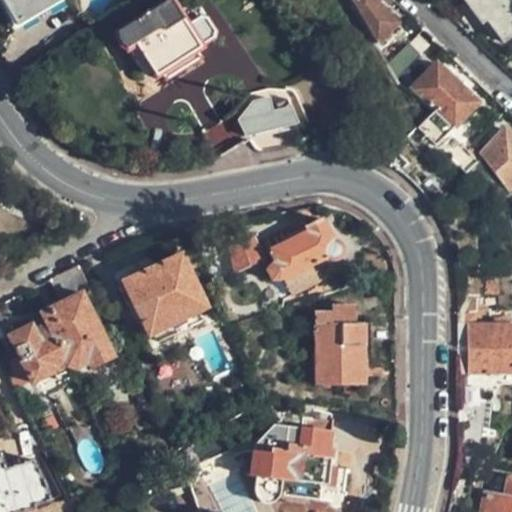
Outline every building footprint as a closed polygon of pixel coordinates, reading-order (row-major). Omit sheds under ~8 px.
[(64,0),(6,0),(20,24),(64,0)] [(200,44),(187,25),(170,0),(119,33),(128,49),(135,45),(155,77),(162,73),(198,50),(202,47),(200,44)] [(356,0),(352,3),(376,44),(396,24),(373,0),(356,0)] [(511,0),(468,0),(467,1),(478,17),(483,12),(489,21),(505,42),(511,36),(511,0)] [(483,12),(478,17),(484,25),(489,21),(483,12)] [(202,16),(187,25),(200,44),(214,36),(216,31),(208,18),(202,16)] [(388,63),(397,78),(421,55),(410,42),(388,63)] [(198,50),(162,73),(168,81),(203,58),(198,50)] [(434,112),(418,127),(436,145),(454,127),(456,128),(479,104),(437,64),(411,90),(434,112)] [(298,135),(294,110),(248,118),(251,144),(298,135)] [(503,124),(498,119),(494,124),(500,128),(503,124)] [(394,150),(406,138),(393,125),(377,138),(391,153),(394,150)] [(482,155),(483,157),(509,190),(511,187),(511,133),(505,129),(482,155)] [(420,153),(406,138),(394,150),(408,163),(420,153)] [(283,277),(284,280),(311,266),(328,256),(331,258),(334,259),(338,259),(340,257),(343,255),(343,251),(342,247),(340,244),(336,243),(333,244),(322,219),(305,227),(308,233),(270,251),(275,261),(271,264),(268,272),(272,279),(277,280),(283,277)] [(263,260),(252,231),(227,239),(231,272),(263,260)] [(209,307),(182,252),(123,283),(149,337),(209,307)] [(77,266),(51,279),(62,302),(42,312),(47,323),(68,363),(69,366),(78,368),(89,362),(92,368),(113,358),(96,322),(102,319),(96,306),(98,306),(77,266)] [(311,266),(284,280),(291,295),(319,282),(311,266)] [(364,357),(364,324),(356,324),(355,306),(331,307),(330,314),(313,314),(314,385),(345,385),(363,385),(365,385),(364,357)] [(68,363),(47,323),(41,327),(37,319),(10,335),(32,382),(68,363)] [(492,326),(457,326),(457,373),(511,373),(511,326),(505,326),(492,326)] [(363,385),(345,385),(346,394),(362,394),(363,385)] [(57,423),(50,408),(42,411),(49,428),(57,423)] [(307,430),(331,432),(332,422),(308,419),(307,430)] [(328,450),(331,432),(307,430),(301,429),(300,447),(293,447),(292,451),(272,448),(272,453),(253,450),(249,476),(256,477),(253,494),(254,497),(256,500),(259,502),(263,504),(267,505),(271,504),(274,503),(278,501),(280,497),(282,492),(320,496),(322,486),(334,487),(337,468),(332,468),(334,450),(328,450)] [(49,499),(46,483),(32,459),(4,468),(0,453),(0,511),(25,511),(26,510),(35,509),(35,504),(49,499)] [(497,497),(506,499),(510,483),(511,483),(511,473),(495,470),(489,495),(497,497)] [(511,511),(511,483),(510,483),(506,499),(497,497),(489,495),(484,511),(511,511)]
